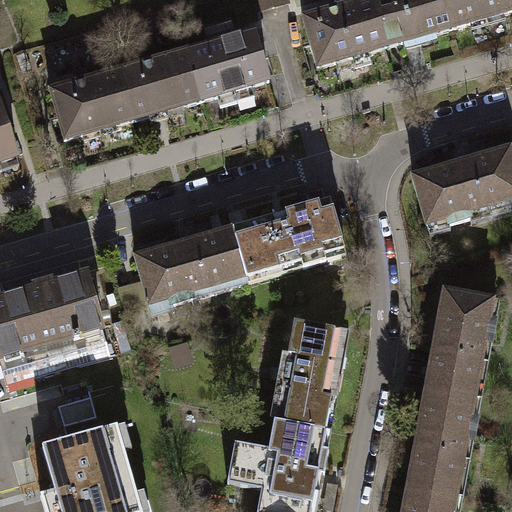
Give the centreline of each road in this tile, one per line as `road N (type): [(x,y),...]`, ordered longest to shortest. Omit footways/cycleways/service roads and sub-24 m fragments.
road 1 (residential): [(361,179),(320,167),(0,262)]
road 2 (residential): [(361,179),(379,263),(381,329),(351,511)]
road 3 (residential): [(511,109),(411,139),(361,179)]
